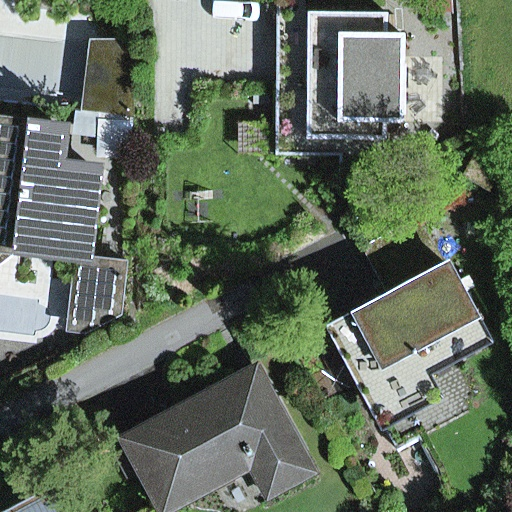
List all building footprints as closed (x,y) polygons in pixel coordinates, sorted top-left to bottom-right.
[(286,86),(302,86),(302,68),(287,68),(287,13),(287,0),(277,0),(276,156),(340,157),(340,153),(318,153),(318,140),(286,139),(286,86)] [(449,9),(448,0),(425,0),(426,10),(449,9)] [(387,35),(387,14),(287,13),(287,68),(302,68),(302,86),(286,86),(286,139),(318,140),(318,153),(340,153),(356,154),(356,140),(386,141),(386,123),(402,123),(403,36),(387,35)] [(114,41),(114,50),(94,51),(89,99),(87,112),(134,118),(137,41),(114,41)] [(62,130),(0,123),(0,285),(17,288),(21,251),(78,258),(86,259),(96,170),(58,166),(62,130)] [(464,178),(488,191),(499,171),(475,158),(464,178)] [(403,196),(353,222),(367,249),(417,223),(403,196)] [(367,249),(390,296),(446,266),(417,223),(367,249)] [(126,263),(86,259),(78,258),(70,332),(85,334),(120,315),(126,263)] [(489,342),(448,265),(446,266),(390,296),(329,328),(370,405),(427,375),(489,342)] [(261,377),(256,367),(217,389),(222,398),(261,377)] [(370,405),(382,428),(439,397),(427,375),(370,405)] [(222,398),(217,389),(124,440),(163,511),(168,511),(252,466),(269,496),(314,471),(261,377),(222,398)] [(59,511),(49,491),(7,511),(59,511)]
